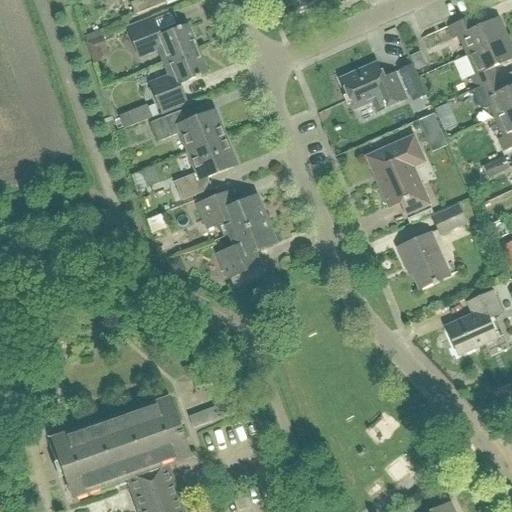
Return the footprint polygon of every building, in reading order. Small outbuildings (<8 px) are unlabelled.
[(140,0),(130,4),(135,16),(166,3),(164,0),(140,0)] [(297,0),(301,9),(321,0),(297,0)] [(164,64),(197,50),(187,27),(161,38),(152,17),(125,28),(128,36),(133,34),(142,57),(159,51),(164,64)] [(471,18),(448,29),(453,41),(460,38),(468,57),(507,40),(498,19),(476,29),(471,18)] [(97,32),(84,37),(86,43),(99,38),(97,32)] [(87,44),(94,64),(98,63),(102,57),(101,52),(102,49),(106,48),(103,38),(87,44)] [(511,50),(507,40),(468,57),(477,77),(471,79),(476,90),(476,91),(499,80),(494,70),(511,61),(511,50)] [(197,50),(164,64),(169,77),(153,84),(163,107),(184,99),(179,86),(207,75),(197,50)] [(386,110),(406,101),(395,75),(384,80),(378,65),(341,81),(354,111),(373,103),(372,102),(381,98),(386,110)] [(398,71),(412,103),(426,97),(412,65),(398,71)] [(484,109),(491,107),(496,119),(511,111),(511,87),(503,91),(499,80),(476,91),(476,90),(471,92),(477,107),(484,109)] [(511,111),(496,119),(505,138),(499,141),(504,153),(511,149),(511,111)] [(188,155),(225,140),(214,113),(186,124),(181,113),(151,125),(158,143),(181,134),(188,155)] [(114,130),(134,126),(132,116),(112,121),(114,130)] [(410,161),(421,156),(414,138),(367,158),(389,208),(400,203),(406,216),(430,205),(410,161)] [(225,140),(188,155),(196,174),(174,183),(181,202),(211,190),(207,179),(236,168),(225,140)] [(148,188),(143,172),(132,176),(137,192),(148,188)] [(156,208),(167,204),(162,189),(151,193),(156,208)] [(229,236),(266,221),(256,198),(236,206),(231,192),(197,206),(207,230),(223,223),(229,236)] [(457,205),(430,217),(440,237),(467,225),(457,205)] [(155,212),(142,217),(146,229),(160,224),(155,212)] [(266,221),(229,236),(234,249),(217,256),(227,280),(260,266),(255,254),(276,245),(266,221)] [(502,221),(492,225),(499,240),(508,235),(502,221)] [(420,291),(450,278),(431,234),(398,249),(406,268),(409,267),(420,291)] [(511,242),(500,248),(511,274),(511,273),(511,242)] [(171,276),(185,271),(179,257),(166,262),(171,276)] [(502,314),(492,292),(465,304),(470,316),(441,329),(454,360),(497,341),(488,321),(502,314)] [(181,368),(188,385),(203,379),(197,362),(181,368)] [(0,390),(8,410),(17,406),(9,384),(0,386),(0,390)] [(170,399),(52,440),(72,499),(127,480),(138,511),(184,511),(168,466),(191,458),(170,399)] [(32,401),(17,406),(8,410),(15,433),(41,424),(32,401)]
